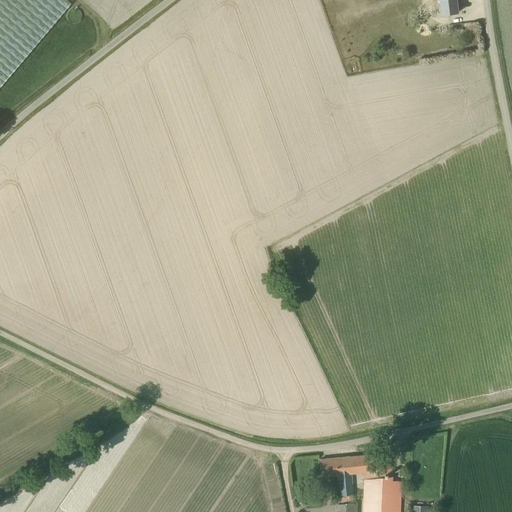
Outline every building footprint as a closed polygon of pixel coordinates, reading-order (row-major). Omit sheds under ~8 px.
[(0,0),(0,87),(71,4),(66,0),(0,0)] [(317,0),(328,28),(344,22),(336,0),(317,0)] [(439,0),(442,14),(458,12),(456,0),(439,0)] [(362,511),(400,511),(401,481),(388,480),(387,471),(392,471),(390,453),(351,456),(353,474),(363,473),(364,480),(362,511)] [(351,456),(319,459),(322,478),(339,476),(342,496),(342,502),(356,502),(353,474),(351,456)] [(357,511),(358,503),(337,504),(336,511),(357,511)]
